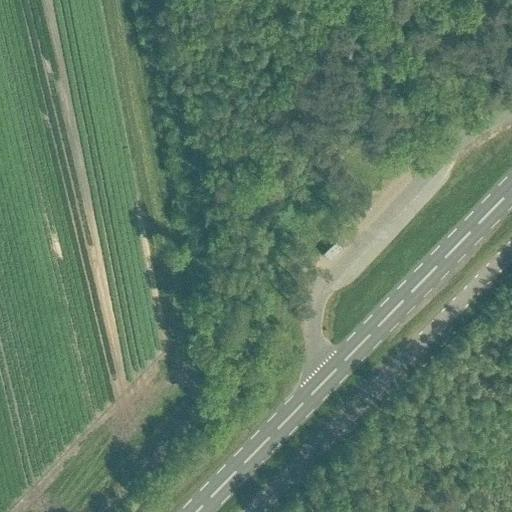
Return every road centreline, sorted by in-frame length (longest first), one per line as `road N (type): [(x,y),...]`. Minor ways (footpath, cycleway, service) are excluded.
road 1 (primary): [(194,511),(511,187)]
road 2 (unclassified): [(252,511),(511,247)]
road 3 (track): [(102,511),(212,401),(196,386)]
